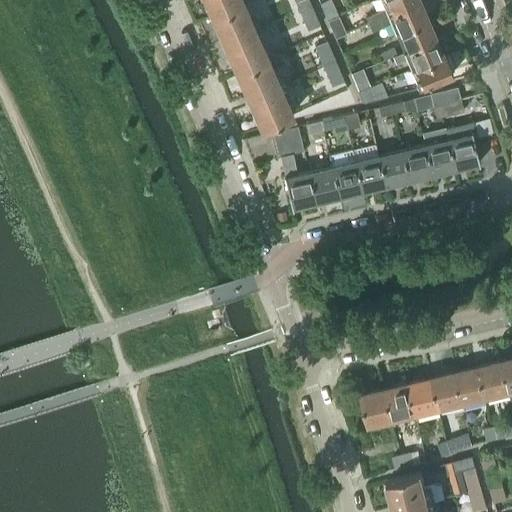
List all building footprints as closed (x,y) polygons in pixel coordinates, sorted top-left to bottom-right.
[(204,0),(211,15),(242,0),(204,0)] [(211,15),(223,42),(255,28),(242,0),(211,15)] [(308,0),(300,0),(295,2),(298,9),(310,4),(308,0)] [(331,0),(319,0),(327,18),(337,14),(331,0)] [(418,0),(381,0),(384,6),(365,14),(368,22),(419,0),(418,0)] [(419,0),(368,22),(371,29),(390,21),(395,31),(427,18),(419,0)] [(298,9),(301,15),(313,10),(310,4),(298,9)] [(301,15),(304,22),(316,17),(313,10),(301,15)] [(345,31),(337,14),(327,18),(334,36),(345,31)] [(304,22),(307,29),(319,24),(316,17),(304,22)] [(395,31),(402,49),(434,36),(427,18),(395,31)] [(223,42),(235,70),(267,56),(255,28),(223,42)] [(406,56),(410,67),(444,54),(444,53),(442,54),(434,36),(402,49),(396,52),(392,53),(395,61),(406,56)] [(326,39),(314,44),(317,51),(329,46),(326,39)] [(392,53),(396,52),(393,44),(379,50),(383,58),(392,53)] [(329,46),(317,51),(320,58),(332,53),(329,46)] [(332,53),(320,58),(323,65),(335,59),(332,53)] [(444,54),(410,67),(418,86),(452,73),(444,54)] [(235,70),(247,98),(279,84),(267,56),(235,70)] [(335,59),(323,65),(326,71),(338,66),(335,59)] [(362,65),(349,71),(357,89),(370,84),(362,65)] [(326,71),(329,78),(340,73),(338,66),(326,71)] [(329,78),(332,85),(344,80),(340,73),(329,78)] [(357,89),(361,99),(386,94),(380,79),(370,84),(357,89)] [(279,84),(247,98),(260,126),(292,112),(279,84)] [(430,92),(433,104),(460,98),(457,86),(430,92)] [(430,92),(413,96),(416,109),(433,105),(433,104),(430,92)] [(413,96),(389,102),(392,111),(404,108),(416,109),(413,96)] [(433,104),(433,105),(435,117),(463,110),(460,98),(433,104)] [(392,111),(389,102),(377,105),(379,114),(392,111)] [(355,110),(343,113),(345,123),(358,120),(355,110)] [(343,113),(320,119),(322,128),(334,125),(335,130),(346,128),(345,123),(343,113)] [(307,122),(309,131),(322,128),(320,119),(307,122)] [(446,136),(454,168),(478,162),(472,137),(477,136),(473,119),(444,126),(446,136)] [(269,131),(272,144),(274,156),(279,155),(284,175),(283,175),(291,207),(315,201),(307,169),(296,172),(291,152),(302,149),(296,124),(269,131)] [(446,136),(423,141),(431,173),(454,168),(446,136)] [(423,141),(400,147),(408,179),(431,173),(423,141)] [(384,184),(376,152),(374,143),(351,148),(353,158),(361,190),(384,184)] [(400,147),(376,152),(384,184),(408,179),(400,147)] [(361,190),(353,158),(351,148),(328,154),(330,164),(338,196),(361,190)] [(330,164),(307,169),(315,201),(338,196),(330,164)] [(508,389),(511,388),(511,355),(501,358),(508,389)] [(485,395),(508,389),(501,358),(477,364),(485,395)] [(462,400),(485,395),(477,364),(454,369),(462,400)] [(438,406),(462,400),(454,369),(431,375),(438,406)] [(415,411),(438,406),(431,375),(407,380),(415,411)] [(391,417),(415,411),(407,380),(384,386),(391,417)] [(367,423),(391,417),(384,386),(360,391),(367,423)] [(500,423),(492,425),(495,438),(503,436),(500,423)] [(495,438),(492,425),(483,427),(486,440),(495,438)] [(454,436),(445,439),(450,451),(458,448),(454,436)] [(450,451),(445,439),(437,442),(441,454),(450,451)] [(409,451),(400,453),(403,465),(412,463),(409,451)] [(403,465),(400,453),(391,455),(395,468),(403,465)] [(481,459),(483,466),(495,463),(493,456),(481,459)] [(495,463),(483,466),(485,473),(497,470),(495,463)] [(474,465),(462,468),(464,475),(476,472),(474,465)] [(386,479),(394,509),(428,500),(420,470),(386,479)] [(497,470),(485,473),(487,480),(499,477),(497,470)] [(478,479),(476,472),(464,475),(466,482),(478,479)] [(499,477),(487,480),(489,487),(501,484),(499,477)] [(466,482),(468,489),(480,486),(478,479),(466,482)] [(501,484),(489,487),(491,494),(503,490),(501,484)] [(482,493),(480,486),(468,489),(470,496),(482,493)] [(503,490),(491,494),(493,501),(505,498),(503,490)] [(470,496),(472,503),(484,500),(482,493),(470,496)] [(394,509),(394,511),(430,511),(428,500),(394,509)] [(484,500),(472,503),(474,510),(486,507),(484,500)]
